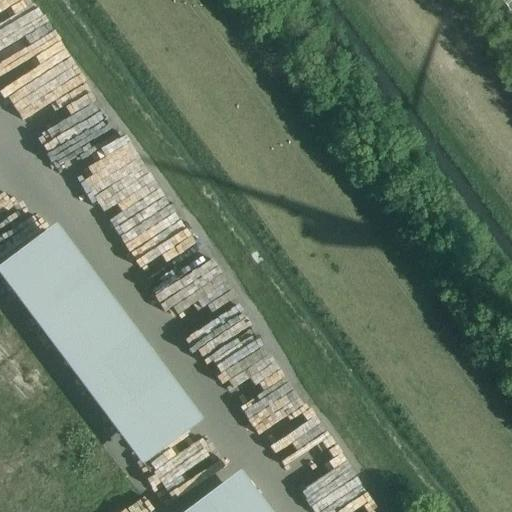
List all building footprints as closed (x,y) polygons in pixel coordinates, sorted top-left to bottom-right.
[(10,44),(0,49),(0,58),(1,61),(15,53),(10,44)] [(11,76),(25,70),(21,59),(6,64),(11,76)] [(0,236),(12,249),(53,210),(32,187),(18,200),(10,192),(0,202),(0,236)] [(218,421),(83,218),(19,261),(155,464),(218,421)] [(297,511),(264,464),(195,511),(297,511)]
